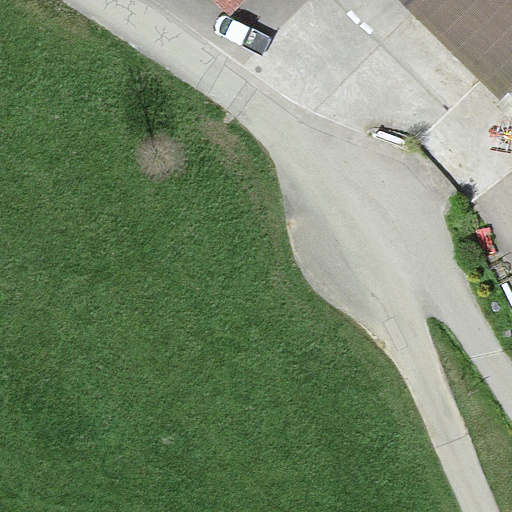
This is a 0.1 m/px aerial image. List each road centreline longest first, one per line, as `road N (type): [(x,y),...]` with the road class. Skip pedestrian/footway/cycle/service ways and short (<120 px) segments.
road 1 (unclassified): [(480,511),(416,361),(316,168),(245,99),(97,0)]
road 2 (track): [(346,220),(455,307),(511,393)]
